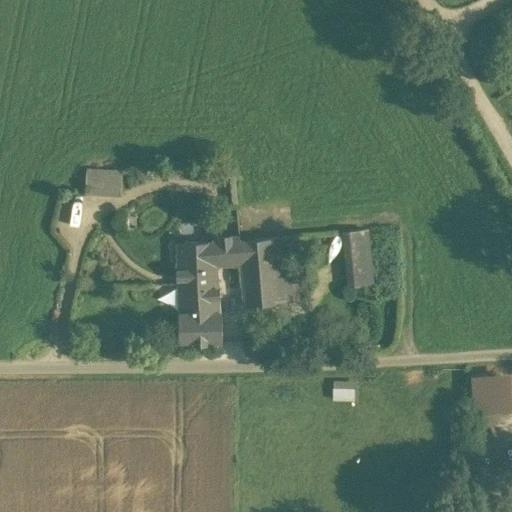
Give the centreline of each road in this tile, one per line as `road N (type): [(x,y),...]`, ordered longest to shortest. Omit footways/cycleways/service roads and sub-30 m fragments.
road 1 (track): [(0,365),(511,355)]
road 2 (track): [(511,3),(492,14),(470,50),(511,134)]
